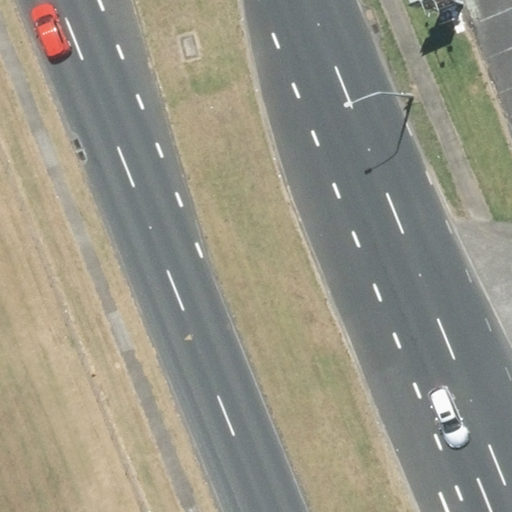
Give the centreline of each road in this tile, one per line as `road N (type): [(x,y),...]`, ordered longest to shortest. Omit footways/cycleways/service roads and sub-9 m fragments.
road 1 (primary): [(291,511),(82,0)]
road 2 (primary): [(317,0),(511,473)]
